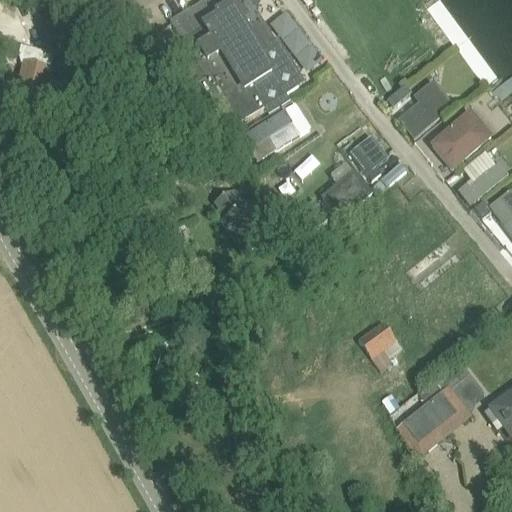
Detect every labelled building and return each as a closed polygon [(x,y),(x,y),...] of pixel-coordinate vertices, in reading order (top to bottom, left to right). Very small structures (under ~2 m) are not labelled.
[(191,12),(171,25),(181,42),(182,42),(207,82),(199,87),(204,94),(200,96),(226,137),(245,125),(264,113),(269,119),(291,106),(287,99),(304,88),(277,46),(273,49),(253,17),(256,7),(253,0),(211,0),(192,13),(191,12)] [(288,14),(272,24),(304,76),(320,66),(288,14)] [(104,39),(75,41),(76,61),(105,59),(104,39)] [(47,116),(53,113),(58,91),(54,86),(52,85),(55,72),(51,71),(53,61),(50,56),(21,49),(19,59),(21,66),(25,67),(18,97),(29,100),(28,102),(30,102),(28,112),(47,116)] [(73,76),(64,74),(63,83),(106,92),(109,75),(87,70),(88,65),(75,63),(73,76)] [(423,113),(404,131),(415,144),(455,112),(434,86),(414,102),(423,113)] [(388,104),(394,112),(408,101),(402,94),(388,104)] [(296,107),(242,141),(258,166),(312,132),(296,107)] [(110,114),(100,126),(120,142),(129,130),(110,114)] [(471,117),(431,150),(453,178),(494,144),(471,117)] [(378,139),(368,148),(380,162),(391,175),(401,167),(378,139)] [(210,147),(200,152),(206,162),(216,158),(210,147)] [(242,149),(234,154),(240,165),(248,161),(246,157),(242,149)] [(339,190),(323,204),(342,227),(375,201),(356,177),(355,177),(347,167),(346,167),(345,168),(332,178),(331,180),(332,181),(339,190)] [(401,168),(382,184),(387,191),(407,175),(401,168)] [(468,189),(458,196),(470,211),(509,181),(500,169),(470,192),(468,189)] [(222,227),(244,258),(269,241),(236,193),(216,207),(227,223),(222,227)] [(511,195),(489,212),(489,213),(511,242),(511,195)] [(284,228),(299,247),(329,222),(315,204),(284,228)] [(483,204),(475,210),(482,219),(489,213),(489,212),(483,204)] [(392,367),(390,364),(403,354),(392,340),(383,328),(360,345),(374,364),(382,375),(392,367)] [(459,375),(441,389),(445,394),(450,391),(467,412),(477,405),(484,399),(482,397),(462,372),(459,375)] [(381,405),(390,418),(400,411),(391,398),(381,405)] [(511,400),(496,412),(511,433),(511,400)] [(418,463),(439,447),(416,417),(396,432),(412,453),(411,454),(418,463)]
